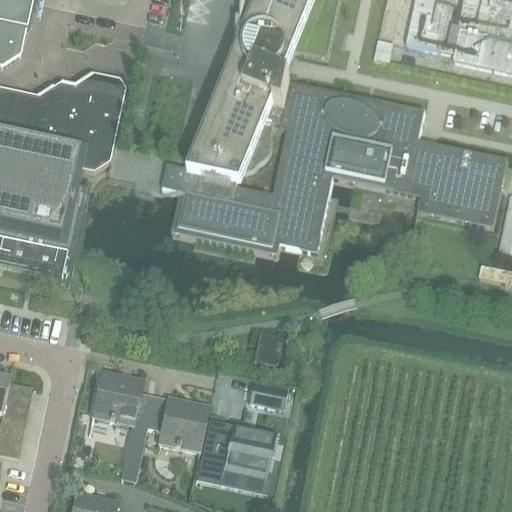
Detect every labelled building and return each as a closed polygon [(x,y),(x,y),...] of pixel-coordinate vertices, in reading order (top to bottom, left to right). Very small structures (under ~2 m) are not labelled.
[(0,0),(0,72),(1,73),(9,68),(21,61),(22,55),(23,49),(26,38),(29,21),(33,4),(33,2),(33,0),(0,0)] [(242,59),(242,60),(240,67),(236,77),(232,76),(197,161),(191,176),(168,171),(163,196),(181,199),(172,239),(278,262),(280,252),(317,260),(333,185),(421,204),(418,219),(494,235),(508,166),(419,147),(425,117),(290,89),(291,86),(286,84),(296,59),(328,65),(342,0),(251,0),(243,36),(242,43),(249,44),(245,53),(244,53),(243,54),(242,55),(242,56),(241,57),(241,58),(242,59)] [(511,0),(435,0),(434,7),(418,3),(408,52),(441,59),(441,58),(455,61),(454,68),(511,79),(511,0)] [(378,42),(373,62),(374,62),(388,65),(393,45),(379,42),(378,42)] [(34,120),(28,144),(81,155),(77,175),(78,176),(80,176),(93,178),(110,167),(114,150),(126,95),(124,92),(122,90),(119,86),(93,80),(92,80),(74,91),(61,89),(37,102),(34,120)] [(0,137),(18,142),(19,142),(20,137),(21,135),(24,123),(25,118),(28,100),(4,95),(0,94),(0,137)] [(28,100),(25,118),(34,120),(37,102),(28,100)] [(0,270),(52,282),(51,287),(56,288),(68,291),(69,291),(72,276),(76,259),(76,257),(77,253),(84,221),(90,193),(91,189),(85,188),(84,192),(77,190),(80,176),(78,176),(77,175),(81,155),(28,144),(34,120),(25,118),(24,123),(21,135),(20,137),(19,142),(18,142),(0,137),(0,270)] [(499,258),(511,260),(511,200),(499,258)] [(511,276),(477,271),(475,286),(511,292),(511,290),(511,276)] [(277,372),(283,345),(259,340),(253,367),(277,372)] [(102,378),(92,423),(131,431),(129,443),(145,446),(147,433),(148,434),(153,410),(155,402),(143,400),(140,399),(143,387),(102,378)] [(0,383),(0,422),(1,422),(4,413),(6,401),(9,389),(10,385),(0,383)] [(254,389),(250,408),(282,414),(284,404),(286,394),(254,388),(254,389)] [(9,389),(6,401),(30,406),(32,394),(9,389)] [(286,394),(284,404),(294,406),(294,405),(297,393),(287,391),(286,394)] [(6,401),(4,413),(27,417),(30,406),(6,401)] [(153,410),(148,434),(161,436),(159,449),(199,457),(206,426),(209,412),(172,404),(169,404),(169,405),(155,402),(153,410)] [(4,413),(1,422),(1,424),(25,429),(27,417),(4,413)] [(1,424),(0,428),(0,436),(22,441),(25,429),(1,424)] [(201,458),(199,470),(266,483),(274,443),(275,439),(234,430),(234,431),(207,426),(200,458),(201,458)] [(0,436),(0,448),(20,453),(22,441),(0,436)] [(0,448),(0,460),(17,465),(20,453),(0,448)] [(125,460),(120,484),(136,488),(141,463),(125,460)] [(116,511),(118,508),(76,499),(73,511),(116,511)]
